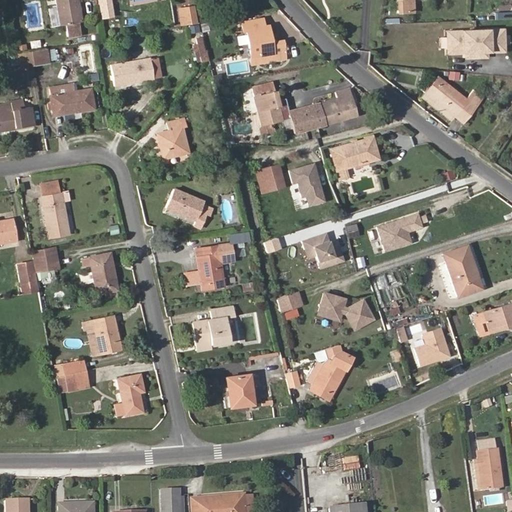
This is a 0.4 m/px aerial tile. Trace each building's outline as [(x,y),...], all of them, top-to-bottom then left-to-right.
[(81,21),(77,0),(55,0),(60,25),(65,24),(68,37),(81,35),(78,22),(81,21)] [(396,0),(397,13),(415,13),(415,0),(396,0)] [(196,23),(193,7),(179,9),(182,25),(196,23)] [(511,11),(495,11),(495,19),(511,19),(511,11)] [(283,51),(281,39),(270,41),(267,26),(264,26),(262,19),(241,22),(242,31),(245,30),(250,57),(283,51)] [(209,30),(207,23),(200,24),(202,32),(209,30)] [(504,51),(504,29),(475,30),(476,58),(487,58),(487,52),(504,51)] [(476,58),(475,30),(446,31),(447,54),(465,53),(465,59),(476,58)] [(208,60),(205,50),(204,50),(201,37),(195,38),(196,44),(200,61),(201,62),(208,60)] [(38,40),(28,41),(30,48),(40,47),(38,40)] [(200,61),(196,44),(192,45),(196,62),(200,61)] [(56,60),(54,47),(46,48),(48,61),(56,60)] [(48,61),(46,48),(30,50),(33,65),(48,62),(48,61)] [(33,65),(30,50),(17,52),(19,64),(20,67),(33,65)] [(251,65),(285,60),(283,51),(250,57),(251,65)] [(19,64),(17,52),(10,53),(7,54),(9,66),(19,64)] [(161,77),(157,57),(149,59),(153,79),(161,77)] [(149,59),(149,58),(110,65),(114,86),(153,79),(149,59)] [(459,80),(460,71),(448,71),(448,79),(459,80)] [(463,123),(482,98),(473,91),(466,99),(437,77),(424,93),(454,116),(463,123)] [(94,108),(90,88),(74,91),(72,83),(48,87),(53,115),(94,108)] [(279,106),(275,91),(274,92),(272,83),(251,88),(261,126),(260,126),(258,128),(259,134),(262,137),(274,133),(272,127),(271,127),(270,124),(282,121),(278,106),(279,106)] [(294,134),(357,116),(349,88),(335,92),(337,98),(288,111),(294,134)] [(454,116),(424,93),(421,97),(451,121),(454,116)] [(19,109),(18,100),(5,102),(5,103),(6,111),(19,109)] [(0,130),(33,125),(30,107),(19,109),(6,111),(5,103),(0,104),(0,130)] [(187,152),(181,128),(186,127),(184,119),(166,123),(167,129),(156,133),(162,159),(187,152)] [(381,159),(374,134),(363,136),(364,138),(329,148),(335,169),(346,165),(347,169),(381,159)] [(300,198),(304,197),(307,207),(326,202),(314,162),(287,170),(291,184),(295,182),(300,198)] [(284,186),(278,165),(261,169),(267,191),(284,186)] [(346,165),(335,169),(338,180),(349,177),(347,169),(346,165)] [(267,191),(261,169),(255,171),(261,193),(267,191)] [(451,170),(442,172),(444,181),(454,178),(451,170)] [(68,234),(61,193),(59,193),(56,181),(40,184),(42,197),(40,197),(48,237),(68,234)] [(199,211),(203,201),(173,189),(165,208),(195,221),(193,225),(200,229),(207,214),(199,211)] [(404,217),(376,226),(385,252),(412,243),(404,217)] [(0,243),(17,241),(12,218),(0,220),(0,243)] [(359,235),(356,223),(345,226),(348,237),(359,235)] [(119,233),(117,224),(109,226),(110,235),(119,233)] [(320,269),(345,261),(340,246),(333,248),(327,232),(301,240),(304,251),(312,248),(315,256),(320,269)] [(224,286),(220,264),(233,261),(230,243),(195,249),(198,271),(192,272),(194,282),(200,281),(201,290),(224,286)] [(481,289),(466,245),(442,254),(457,297),(481,289)] [(58,267),(54,246),(31,250),(35,271),(58,267)] [(312,248),(304,251),(307,259),(315,256),(312,248)] [(113,268),(109,252),(104,253),(108,269),(113,268)] [(117,290),(113,268),(108,269),(104,253),(88,257),(89,258),(82,260),(83,266),(90,264),(96,294),(117,290)] [(38,292),(32,261),(16,264),(21,295),(38,292)] [(83,283),(91,281),(90,273),(82,274),(83,283)] [(253,290),(251,283),(241,284),(242,292),(253,290)] [(276,298),(281,313),(284,312),(297,308),(304,305),(299,291),(276,298)] [(354,331),(375,320),(364,298),(347,307),(345,306),(347,298),(323,291),(316,315),(340,322),(343,313),(345,314),(354,331)] [(503,330),(511,326),(511,301),(480,312),(487,334),(503,329),(503,330)] [(228,342),(224,318),(233,316),(232,307),(209,310),(211,319),(191,322),(195,345),(210,342),(210,345),(228,342)] [(300,315),(297,308),(284,312),(287,320),(300,315)] [(487,334),(480,312),(472,314),(479,337),(503,330),(503,329),(487,334)] [(122,350),(113,314),(81,322),(83,330),(86,330),(93,328),(99,355),(122,350)] [(451,357),(441,327),(421,333),(424,344),(413,348),(419,367),(451,357)] [(99,355),(93,328),(86,330),(92,356),(99,355)] [(358,339),(365,337),(363,330),(356,332),(358,339)] [(210,345),(210,342),(195,345),(196,351),(211,348),(210,345)] [(332,394),(352,357),(341,351),(339,345),(314,353),(316,360),(317,361),(306,381),(313,384),(310,389),(316,393),(319,387),(332,394)] [(401,359),(398,351),(393,353),(395,360),(401,359)] [(281,362),(280,355),(273,356),(274,363),(281,362)] [(84,371),(82,360),(62,364),(64,375),(84,371)] [(297,374),(296,370),(284,373),(288,389),(300,386),(299,381),(297,374)] [(88,386),(84,371),(64,375),(56,377),(59,392),(88,386)] [(142,411),(138,392),(143,391),(139,374),(117,379),(122,403),(114,405),(116,415),(124,414),(125,415),(142,411)] [(252,404),(249,374),(225,377),(226,388),(220,389),(223,408),(252,404)] [(332,394),(319,387),(316,393),(329,400),(332,394)] [(494,449),(493,439),(476,441),(477,451),(494,449)] [(500,488),(495,449),(494,449),(477,451),(476,451),(477,459),(480,490),(500,488)] [(361,481),(362,471),(348,469),(347,480),(361,481)] [(178,511),(178,496),(178,489),(159,489),(159,511),(178,511)] [(251,511),(250,494),(242,495),(243,511),(251,511)] [(243,511),(242,495),(190,499),(190,511),(243,511)] [(27,511),(27,499),(4,500),(4,511),(27,511)] [(92,511),(92,503),(57,504),(57,511),(92,511)]
